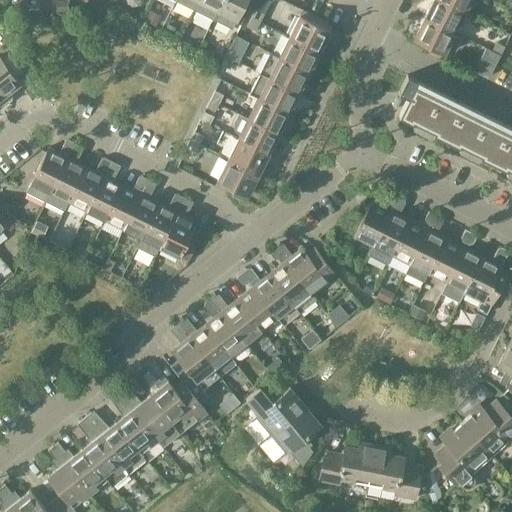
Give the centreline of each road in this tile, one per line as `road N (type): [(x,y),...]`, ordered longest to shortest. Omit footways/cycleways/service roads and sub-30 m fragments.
road 1 (residential): [(0,457),(90,387),(146,317),(265,224)]
road 2 (residential): [(304,357),(339,400),(377,417),(429,417),(469,383),(511,295)]
road 3 (residential): [(265,224),(53,115)]
road 4 (residential): [(511,224),(359,151)]
road 5 (residential): [(371,36),(511,102)]
